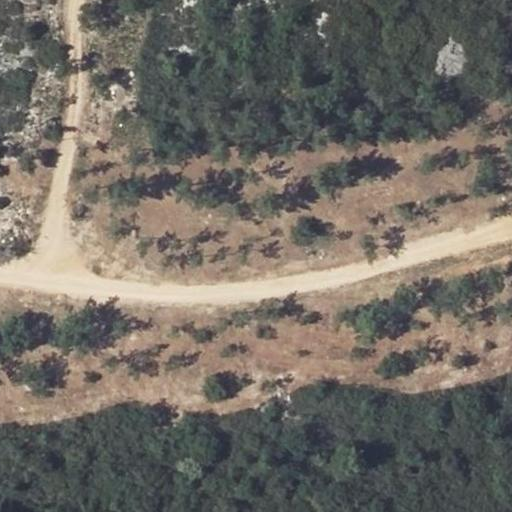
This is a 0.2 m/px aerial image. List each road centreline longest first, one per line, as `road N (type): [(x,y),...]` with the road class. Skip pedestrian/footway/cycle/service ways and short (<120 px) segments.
road 1 (track): [(0,273),(205,295),(353,272),(511,224)]
road 2 (track): [(41,279),(77,83),(78,0)]
